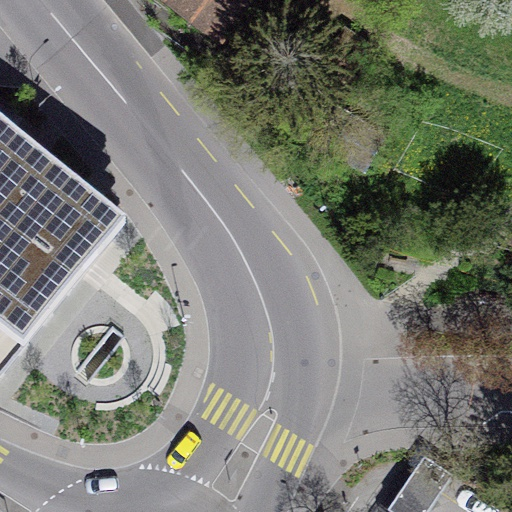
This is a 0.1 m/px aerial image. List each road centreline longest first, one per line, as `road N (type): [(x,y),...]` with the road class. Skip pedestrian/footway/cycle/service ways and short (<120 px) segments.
road 1 (tertiary): [(40,0),(231,234),(270,318),(270,385)]
road 2 (residential): [(511,390),(270,385)]
road 3 (tertiary): [(270,385),(255,433),(212,511)]
